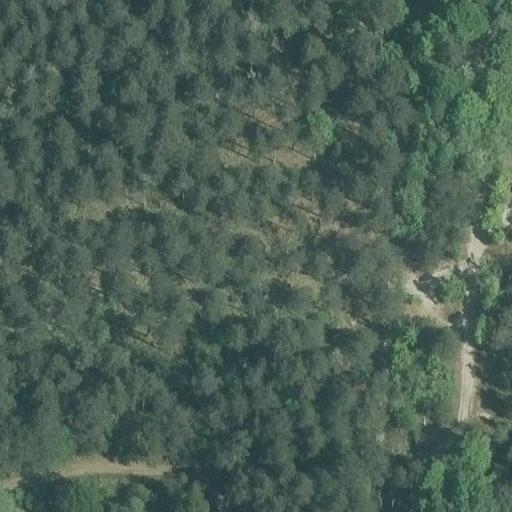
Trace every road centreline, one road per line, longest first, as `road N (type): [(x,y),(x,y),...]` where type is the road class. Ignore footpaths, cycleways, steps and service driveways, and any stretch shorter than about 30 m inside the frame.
road 1 (track): [(475,236),(453,511)]
road 2 (track): [(475,236),(494,0)]
